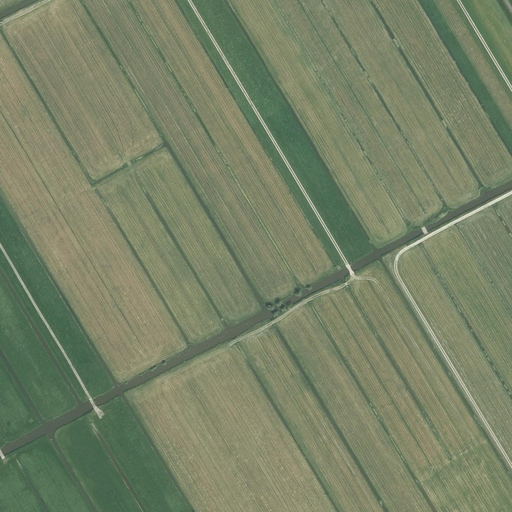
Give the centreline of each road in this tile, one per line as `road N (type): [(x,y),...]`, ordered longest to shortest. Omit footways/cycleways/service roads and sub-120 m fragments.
road 1 (track): [(511,191),(403,249),(395,270),(511,466)]
road 2 (track): [(354,277),(188,0)]
road 3 (track): [(157,511),(0,247)]
road 4 (track): [(354,277),(230,343)]
